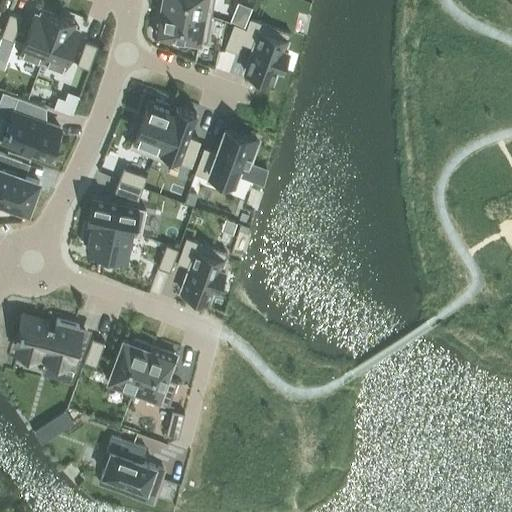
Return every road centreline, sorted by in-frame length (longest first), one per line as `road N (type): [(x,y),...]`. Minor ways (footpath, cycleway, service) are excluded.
road 1 (residential): [(183,442),(213,328),(32,262)]
road 2 (residential): [(32,262),(91,141),(122,50)]
road 3 (residential): [(269,104),(122,50)]
